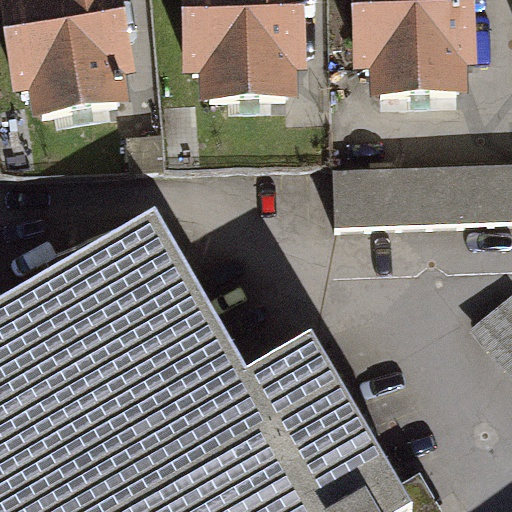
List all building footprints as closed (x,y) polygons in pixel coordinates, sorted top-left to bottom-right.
[(116,0),(0,0),(0,72),(7,120),(24,117),(28,147),(124,132),(120,104),(132,102),(116,0)] [(301,0),(177,0),(181,100),(197,100),(198,130),(296,126),(295,97),(305,97),(301,0)] [(469,0),(349,0),(354,95),(366,94),(367,126),(465,121),(464,92),(473,92),(469,0)] [(161,142),(124,145),(127,179),(163,177),(161,142)] [(511,172),(334,178),(336,240),(511,234),(511,172)] [(155,215),(0,304),(0,511),(403,511),(411,508),(401,489),(309,332),(245,369),(155,215)] [(511,301),(474,335),(511,378),(511,301)] [(437,511),(418,479),(401,489),(411,508),(403,511),(437,511)]
